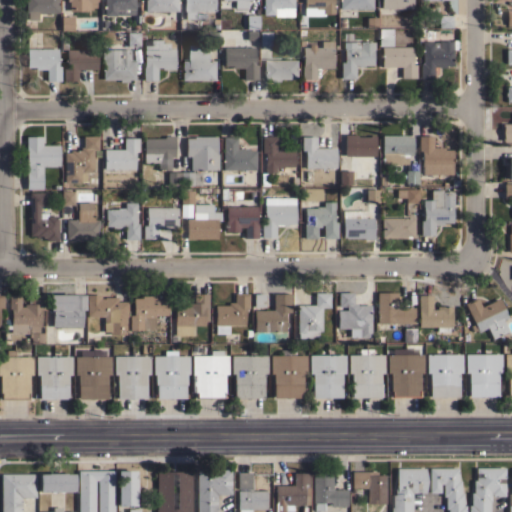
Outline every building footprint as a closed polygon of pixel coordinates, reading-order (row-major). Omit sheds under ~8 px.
[(57,0),(57,12),(37,12),(37,18),(26,19),(26,12),(24,12),(24,0),(57,0)] [(66,0),(97,0),(97,1),(95,1),(95,7),(91,7),(91,9),(86,9),(86,10),(68,10),(68,1),(66,1),(66,0)] [(134,0),(134,1),(139,1),(139,6),(134,6),(134,14),(115,14),(115,15),(104,15),(104,8),(102,8),(102,5),(103,5),(103,0),(134,0)] [(177,0),(177,10),(144,11),(144,0),(177,0)] [(194,10),(194,18),(185,18),(185,11),(183,11),(183,0),(214,0),(214,10),(194,10)] [(246,0),(246,8),(234,8),(234,0),(246,0)] [(293,0),(293,16),(274,16),(274,15),(262,15),(262,0),(293,0)] [(333,0),(333,4),(334,4),(334,6),(333,6),(333,13),(322,13),(322,8),(315,8),(315,7),(303,7),(303,0),(333,0)] [(339,8),(339,0),(372,0),(372,8),(339,8)] [(380,8),(380,0),(411,0),(411,8),(380,8)] [(258,29),(246,29),(245,15),(258,15),(258,29)] [(451,15),(451,27),(437,27),(437,15),(451,15)] [(60,30),(60,16),(72,16),(72,30),(60,30)] [(392,45),(378,45),(378,28),(392,28),(392,45)] [(205,44),(205,31),(218,31),(218,45),(207,45),(207,60),(214,60),(214,80),(211,80),(211,78),(207,78),(207,80),(181,80),(181,71),(183,71),(183,69),(181,69),(181,60),(187,60),(187,44),(205,44)] [(271,45),(258,45),(259,31),(271,31),(271,45)] [(126,32),(144,32),(144,38),(139,38),(139,46),(126,46),(126,32)] [(77,69),(77,80),(62,80),(62,67),(66,67),(65,49),(60,49),(60,39),(66,39),(66,49),(96,49),(96,69),(77,69)] [(174,69),(161,69),(161,67),(156,67),(156,80),(142,80),(142,65),(143,65),(143,50),(144,50),(144,39),(161,39),(161,42),(168,42),(168,48),(174,48),(174,69)] [(421,51),(420,51),(420,49),(421,49),(421,42),(432,42),(432,47),(438,47),(438,40),(452,40),(457,40),(457,50),(452,50),(452,65),(445,65),(445,67),(437,67),(437,65),(433,65),(433,79),(419,79),(419,62),(421,62),(421,51)] [(321,47),(321,41),(333,41),(333,68),(315,68),(315,78),(301,78),(301,64),(302,64),(302,47),(321,47)] [(363,65),(363,66),(357,66),(357,65),(354,65),(354,78),(340,78),(340,61),(343,61),(343,51),(345,51),(345,41),(374,41),(374,49),(373,49),(372,65),(363,65)] [(411,46),(412,64),(415,64),(415,77),(400,77),(400,66),(381,66),(380,46),(411,46)] [(254,47),(254,64),(257,64),(257,79),(243,79),(243,66),(236,66),(236,68),(231,68),(231,65),(223,65),(223,47),(254,47)] [(57,48),(57,66),(60,66),(60,80),(45,80),(45,69),(34,69),(34,67),(26,67),(26,48),(57,48)] [(128,79),(128,81),(119,81),(119,79),(102,79),(102,61),(101,61),(101,49),(129,49),(129,60),(134,60),(134,79),(128,79)] [(296,59),(296,78),(279,79),(279,81),(269,81),(269,79),(263,79),(263,59),(296,59)] [(511,140),(502,140),(502,123),(511,123),(511,140)] [(275,149),(278,149),(278,147),(284,147),(284,149),(294,149),(294,166),(296,166),(296,172),(290,172),(284,172),(284,174),(273,174),(273,172),(263,172),(263,164),(264,164),(264,152),(261,152),(261,136),(262,136),(262,128),(273,128),(273,136),(275,136),(275,149)] [(343,155),(343,134),(355,134),(355,135),(356,135),(356,136),(369,136),(369,135),(374,135),(374,156),(343,155)] [(174,156),(170,156),(170,170),(157,170),(157,162),(143,162),(143,138),(163,138),(163,137),(164,137),(164,135),(174,135),(174,156)] [(406,135),(406,137),(411,136),(411,135),(412,135),(412,155),(407,155),(407,163),(382,163),(381,155),(381,135),(406,135)] [(422,174),(422,168),(421,168),(421,150),(418,150),(418,135),(432,135),(432,148),(439,148),(439,147),(443,147),(443,149),(452,149),(452,168),(446,168),(446,174),(422,174)] [(25,136),(41,136),(41,145),(58,144),(58,166),(41,166),(41,189),(25,189),(25,136)] [(63,152),(69,152),(69,150),(80,150),(79,147),(82,147),(82,136),(97,136),(97,149),(92,149),(92,171),(86,172),(86,180),(80,180),(80,182),(64,182),(63,152)] [(216,136),(216,153),(217,153),(217,169),(190,169),(189,156),(185,156),(185,138),(193,138),(193,136),(216,136)] [(222,169),(222,137),(236,136),(236,148),(248,148),(248,150),(255,150),(255,169),(222,169)] [(304,168),(304,150),(300,150),(300,136),(315,136),(315,147),(335,147),(335,167),(304,168)] [(103,169),(103,149),(123,149),(123,137),(138,137),(138,151),(134,151),(134,169),(103,169)] [(351,184),(338,183),(338,170),(351,170),(351,184)] [(405,170),(417,170),(417,183),(405,183),(405,170)] [(179,171),(179,185),(167,185),(167,171),(179,171)] [(200,184),(192,184),(192,185),(188,185),(188,187),(181,187),(181,185),(180,185),(180,171),(192,171),(192,172),(200,172),(200,184)] [(511,198),(503,198),(503,183),(511,183),(511,198)] [(180,190),(181,190),(181,188),(187,188),(187,190),(193,190),(193,204),(191,204),(191,216),(179,216),(180,190)] [(417,188),(417,202),(405,202),(405,197),(395,197),(395,189),(417,188)] [(365,189),(377,189),(378,202),(365,202),(365,189)] [(419,220),(422,220),(422,219),(422,216),(420,216),(420,213),(422,213),(422,206),(422,199),(430,199),(430,189),(441,189),(441,191),(452,191),(452,207),(452,222),(442,222),(442,225),(433,225),(433,235),(419,235),(419,220)] [(73,204),(61,204),(61,190),(73,191),(73,204)] [(28,192),(43,192),(43,205),(38,205),(38,212),(46,212),(46,215),(57,215),(57,240),(45,240),(45,237),(34,237),(34,235),(28,235),(28,192)] [(294,197),(294,223),(286,223),(286,225),(275,225),(275,237),(261,237),(261,222),(263,222),(263,197),(294,197)] [(303,223),(304,223),(304,207),(307,207),(307,199),(324,199),(324,201),(334,201),(334,208),(333,208),(333,221),(336,221),(336,238),(322,238),(322,224),(320,224),(320,227),(319,227),(319,237),(316,237),(316,238),(303,238),(303,223)] [(65,219),(76,219),(76,210),(77,210),(77,202),(92,202),(92,210),(93,210),(93,219),(98,219),(98,238),(81,238),(81,240),(71,240),(71,238),(65,238),(65,219)] [(116,209),(116,208),(123,208),(123,202),(135,202),(135,209),(137,209),(137,212),(135,212),(135,223),(137,223),(137,239),(124,239),(124,225),(120,225),(120,227),(112,227),(112,225),(105,225),(105,209),(116,209)] [(192,204),(211,204),(211,212),(220,212),(220,219),(216,219),(216,238),(185,238),(185,218),(192,218),(192,212),(192,204)] [(256,206),(256,223),(257,223),(257,237),(243,238),(243,227),(238,227),(238,231),(224,231),(224,226),(225,226),(225,206),(256,206)] [(176,207),(176,227),(157,227),(156,238),(142,238),(142,225),(145,225),(146,207),(176,207)] [(344,217),(344,215),(341,215),(341,212),(340,212),(340,210),(349,210),(349,215),(348,215),(348,217),(353,217),(353,215),(358,215),(358,217),(372,217),(372,239),(363,239),(363,238),(341,238),(341,217),(344,217)] [(413,217),(413,237),(380,238),(380,229),(382,229),(382,227),(380,227),(380,218),(413,217)] [(375,292),(375,323),(412,322),(412,306),(395,307),(395,291),(375,292)] [(297,338),(297,333),(296,333),(296,304),(314,304),(314,292),(329,292),(329,307),(321,307),(321,330),(318,330),(318,337),(297,338)] [(370,337),(349,337),(349,328),(336,328),(336,310),(338,310),(338,306),(337,306),(337,292),(353,292),(353,303),(356,303),(356,304),(370,304),(370,337)] [(207,320),(204,320),(204,325),(193,325),(193,335),(174,335),(174,318),(172,318),(172,314),(174,314),(174,305),(188,305),(188,303),(193,303),(193,293),(207,293),(207,320)] [(228,325),(228,333),(215,333),(215,325),(214,325),(214,305),(227,305),(227,302),(233,302),(233,293),(248,293),(248,308),(244,308),(244,325),(228,325)] [(264,306),(253,306),(253,293),(264,293),(264,306)] [(272,309),(272,293),(290,293),(290,312),(284,312),(284,331),(253,331),(253,310),(272,309)] [(44,309),(40,309),(40,326),(38,326),(38,332),(11,331),(11,326),(9,326),(10,308),(8,308),(8,295),(20,295),(19,306),(23,306),(23,304),(29,304),(29,294),(44,295),(44,309)] [(51,326),(51,315),(52,315),(52,310),(49,310),(49,294),(85,294),(85,309),(81,309),(81,326),(51,326)] [(126,316),(125,316),(125,334),(109,334),(109,331),(103,331),(103,316),(86,316),(86,294),(100,294),(100,298),(103,298),(103,297),(116,297),(116,301),(126,301),(126,316)] [(129,330),(128,315),(132,315),(132,298),(141,298),(141,295),(154,295),(154,298),(166,298),(166,315),(154,315),(154,330),(129,330)] [(448,326),(448,331),(436,331),(436,326),(417,326),(417,295),(431,295),(431,309),(436,309),(436,306),(451,306),(451,326),(448,326)] [(502,320),(507,331),(492,338),(486,327),(477,331),(463,303),(475,297),(480,307),(498,298),(507,317),(502,320)] [(42,343),(30,343),(30,332),(42,332),(42,343)] [(358,354),(358,348),(372,348),(372,354),(383,354),(383,373),(380,373),(380,397),(351,397),(350,373),(347,373),(347,354),(358,354)] [(227,373),(224,373),(224,398),(194,398),(194,392),(191,392),(191,355),(193,355),(193,350),(195,350),(194,349),(197,349),(197,350),(198,350),(198,355),(227,355),(227,373)] [(279,355),(279,349),(289,349),(289,351),(294,351),(294,354),(305,354),(305,373),(301,373),(302,397),(272,397),(272,373),(269,373),(269,355),(279,355)] [(326,354),(326,349),(332,349),(332,354),(344,354),(344,373),(341,373),(341,397),(311,397),(311,373),(308,373),(308,354),(326,354)] [(31,374),(28,374),(28,399),(0,399),(0,356),(5,356),(5,350),(14,350),(14,356),(31,356),(31,374)] [(79,350),(91,350),(91,356),(92,356),(92,350),(104,350),(104,356),(110,356),(110,374),(106,374),(106,398),(77,398),(77,374),(73,374),(73,356),(79,356),(79,350)] [(188,373),(184,374),(185,398),(155,398),(155,374),(152,374),(152,355),(163,355),(163,350),(176,350),(176,355),(188,355),(188,373)] [(500,353),(500,372),(497,372),(497,396),(468,396),(468,372),(464,372),(464,353),(500,353)] [(511,353),(511,396),(507,396),(507,372),(503,372),(503,353),(511,353)] [(422,354),(422,372),(419,372),(419,397),(389,397),(389,372),(386,372),(386,354),(422,354)] [(461,354),(461,372),(458,372),(458,396),(429,397),(429,372),(425,372),(425,354),(461,354)] [(149,355),(149,374),(145,374),(146,398),(116,398),(116,374),(113,374),(113,356),(149,355)] [(266,355),(266,373),(263,373),(263,397),(233,397),(233,373),(230,373),(230,355),(266,355)] [(70,356),(70,374),(67,374),(67,398),(38,398),(38,374),(35,374),(35,356),(70,356)] [(488,511),(467,511),(467,505),(470,505),(470,492),(472,492),(472,480),(474,480),(474,467),(503,467),(504,496),(491,496),(491,494),(489,494),(489,501),(488,501),(488,511)] [(411,511),(389,511),(389,507),(391,507),(391,494),(393,494),(393,487),(395,487),(394,481),(395,468),(424,468),(424,493),(411,493),(411,511)] [(457,468),(457,480),(459,480),(459,492),(462,492),(462,505),(464,505),(464,511),(447,511),(447,509),(444,509),(444,496),(442,496),(442,491),(439,491),(439,492),(428,492),(428,468),(457,468)] [(195,511),(195,469),(230,469),(230,494),(215,494),(215,511),(195,511)] [(77,511),(77,470),(112,470),(112,511),(77,511)] [(116,470),(134,470),(135,505),(116,506),(116,470)] [(155,511),(155,508),(156,508),(155,471),(190,471),(189,511),(155,511)] [(376,471),(376,475),(384,475),(384,503),(366,503),(366,488),(350,488),(350,471),(376,471)] [(38,491),(38,474),(47,474),(47,473),(73,472),(74,491),(38,491)] [(251,490),(265,490),(265,508),(250,509),(250,511),(237,511),(237,508),(236,508),(236,490),(247,490),(247,488),(236,488),(236,483),(234,483),(234,478),(236,478),(236,472),(251,472),(251,490)] [(274,511),(274,485),(292,485),(292,472),(308,472),(308,504),(292,504),(291,511),(284,511),(274,511)] [(311,473),(331,472),(331,489),(346,489),(346,505),(329,506),(329,502),(322,502),(323,510),(313,510),(313,502),(312,502),(311,473)] [(0,511),(0,473),(34,473),(34,497),(20,497),(20,511),(0,511)]
